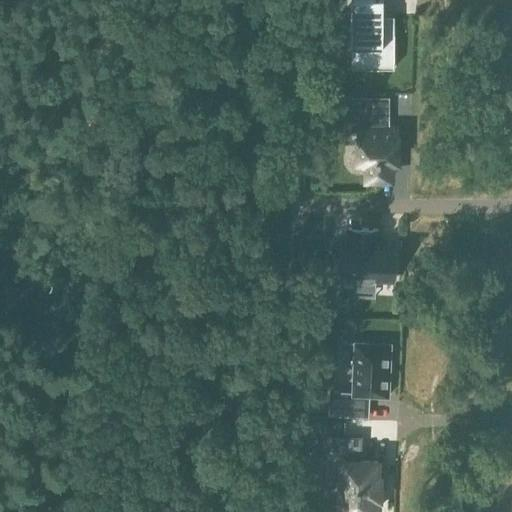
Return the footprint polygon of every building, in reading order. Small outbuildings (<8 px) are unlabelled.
[(383,0),(351,0),(351,46),(364,46),(364,68),(394,69),(394,29),(384,29),(383,0)] [(360,127),(358,127),(358,145),(359,145),(358,161),(367,161),(366,178),(391,178),(391,161),(397,161),(397,157),(398,157),(398,141),(397,141),(397,127),(388,127),(388,98),(360,98),(360,127)] [(376,280),(394,281),(395,246),(377,245),(378,229),(348,228),(347,244),(342,244),(341,279),(355,279),(355,289),(376,290),(376,280)] [(355,343),(354,367),(352,393),(330,392),(330,414),(368,416),(369,395),(388,396),(391,344),(355,342),(355,343)] [(375,511),(376,497),(379,497),(380,478),(377,478),(377,462),(356,461),(357,451),(361,452),(361,437),(328,436),(328,452),(344,453),(343,461),(340,511),(354,511),(375,511)]
